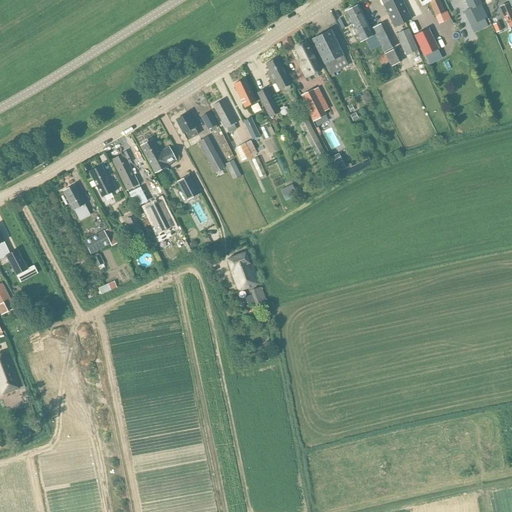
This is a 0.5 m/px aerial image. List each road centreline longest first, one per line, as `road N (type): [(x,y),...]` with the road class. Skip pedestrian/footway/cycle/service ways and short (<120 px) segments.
road 1 (residential): [(0,198),(329,0)]
road 2 (tertiary): [(0,107),(180,0)]
road 3 (track): [(14,191),(81,314)]
